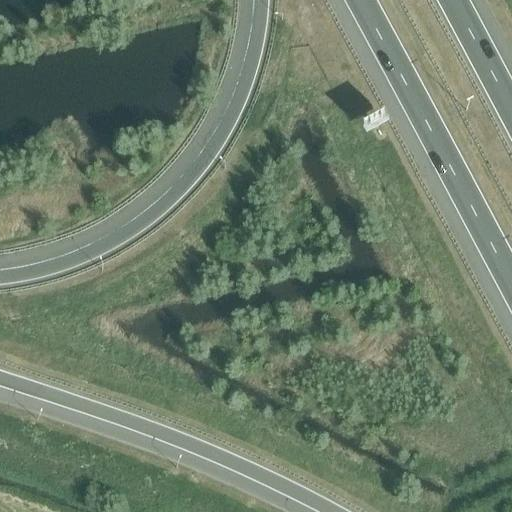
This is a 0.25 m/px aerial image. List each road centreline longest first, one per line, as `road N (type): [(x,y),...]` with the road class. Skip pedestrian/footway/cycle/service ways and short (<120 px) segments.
road 1 (motorway): [(262,0),(241,99),(178,190),(139,225),(80,256),(0,277)]
road 2 (motorway): [(0,379),(192,446),(332,511)]
road 3 (motorway): [(356,0),(511,285)]
